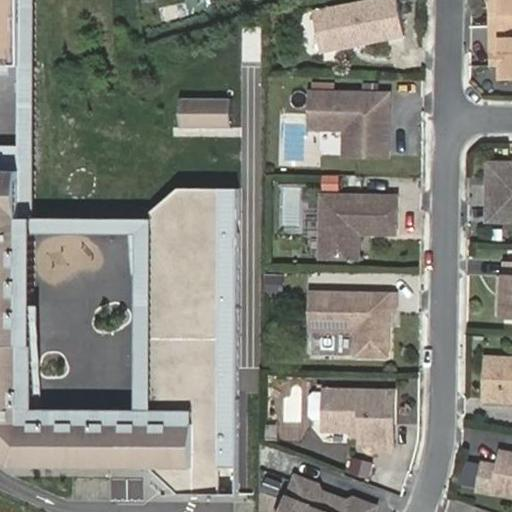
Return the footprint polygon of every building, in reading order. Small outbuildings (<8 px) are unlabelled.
[(22,0),(0,0),(0,65),(23,65),(22,0)] [(399,0),(371,0),(315,11),(323,53),(349,48),(348,43),(357,42),(358,47),(407,37),(399,0)] [(511,0),(491,0),(493,56),(503,56),(503,78),(511,77),(511,0)] [(390,94),(312,93),(312,128),(346,129),(346,156),(389,156),(390,94)] [(0,456),(10,469),(152,469),(152,423),(22,422),(24,163),(0,162),(0,456)] [(511,163),(489,163),(489,206),(494,206),(494,221),(511,220),(511,163)] [(339,177),(325,177),(325,191),(339,191),(339,177)] [(183,187),(154,213),(152,423),(152,469),(178,495),(239,495),(241,308),(242,188),(183,187)] [(398,196),(324,195),(322,258),(360,259),(361,234),(398,234),(398,196)] [(511,262),(507,262),(506,277),(502,277),(501,294),(505,295),(504,316),(511,316),(511,262)] [(397,294),(312,293),(312,330),(358,331),(357,356),(390,357),(390,311),(396,311),(397,294)] [(511,357),(487,357),(486,400),(511,400),(511,357)] [(395,392),(327,391),(327,394),(326,420),(326,430),(362,431),(362,444),(378,444),(378,451),(394,451),(395,392)] [(326,420),(327,394),(316,393),(312,397),(312,416),(316,419),(326,420)] [(511,454),(500,452),(498,466),(482,463),(477,489),(511,495),(511,454)] [(320,487),(298,478),(284,511),(375,511),(377,508),(355,500),(349,503),(347,509),(320,499),(322,492),(320,487)]
